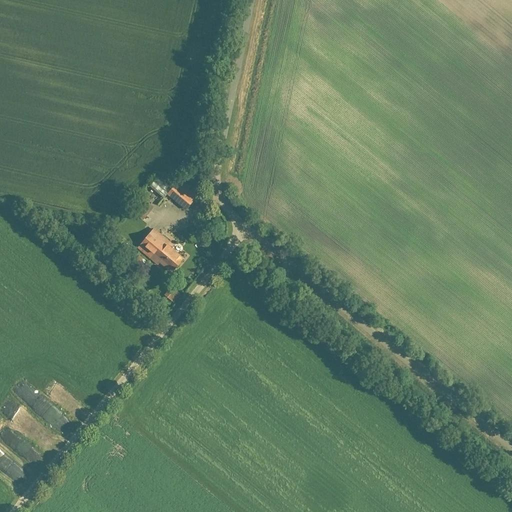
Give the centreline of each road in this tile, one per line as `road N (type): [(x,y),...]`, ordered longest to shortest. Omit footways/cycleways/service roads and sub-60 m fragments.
road 1 (unclassified): [(245,231),(23,511)]
road 2 (unclassified): [(511,449),(245,231)]
road 3 (unclassified): [(252,0),(216,173),(223,208),(245,231)]
